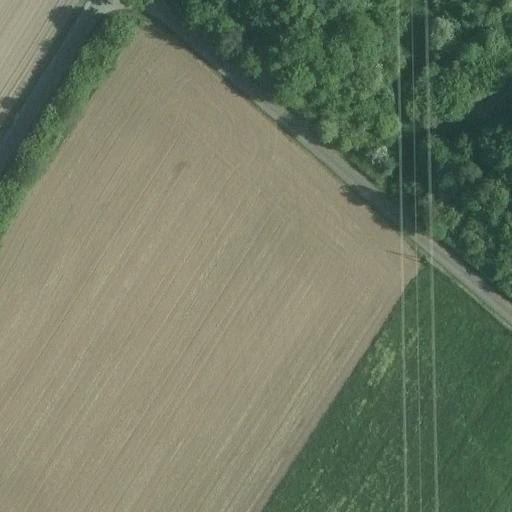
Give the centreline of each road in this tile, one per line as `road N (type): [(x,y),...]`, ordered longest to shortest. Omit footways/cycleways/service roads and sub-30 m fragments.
road 1 (unclassified): [(145,0),(511,316)]
road 2 (unclassified): [(0,158),(102,0)]
